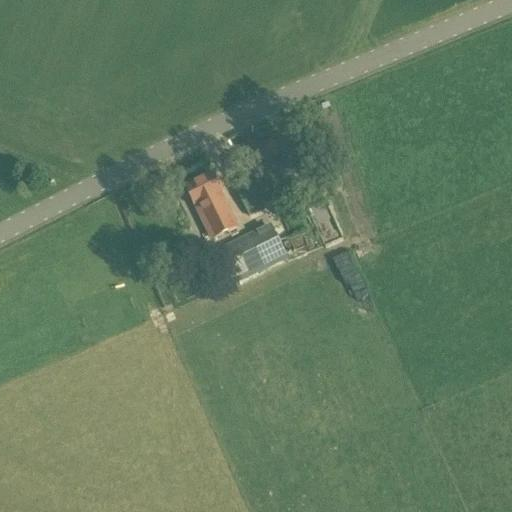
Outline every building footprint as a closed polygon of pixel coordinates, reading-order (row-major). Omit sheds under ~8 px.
[(272,139),(262,145),(270,161),(281,156),(272,139)] [(250,219),(300,194),(283,160),(233,186),(250,219)] [(215,240),(237,229),(212,176),(185,188),(205,231),(210,229),(215,240)] [(227,286),(285,255),(270,225),(211,255),(227,286)] [(201,285),(203,269),(186,267),(185,283),(201,285)]
